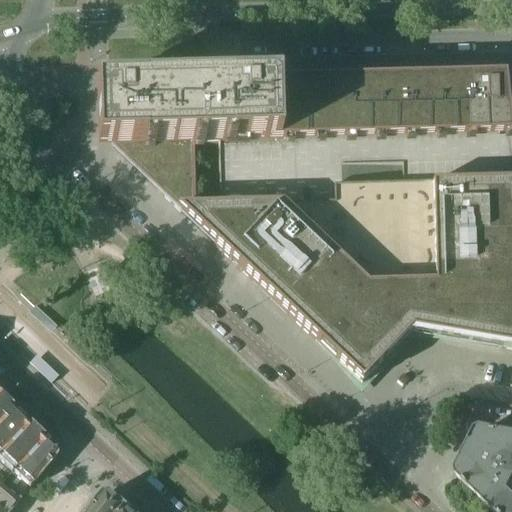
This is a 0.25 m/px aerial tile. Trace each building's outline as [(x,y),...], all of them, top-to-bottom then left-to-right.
[(142,88),(95,89),(96,149),(111,149),(360,386),(366,380),(384,361),(385,362),(408,338),(511,356),(511,157),(503,78),(409,81),(409,83),(410,83),(411,90),(276,94),(276,85),(228,86),(228,95),(143,97),(142,88)] [(0,423),(13,410),(0,397),(0,423)] [(0,454),(29,425),(13,410),(0,423),(0,454)] [(29,425),(0,454),(0,463),(11,474),(44,439),(29,425)] [(511,511),(511,495),(511,492),(511,436),(483,431),(476,435),(457,472),(458,480),(492,511),(511,511)] [(44,439),(11,474),(28,490),(55,457),(55,450),(44,439)] [(28,490),(11,474),(0,486),(0,487),(18,502),(28,490)] [(0,511),(9,511),(18,502),(0,487),(0,511)] [(99,498),(87,511),(121,511),(106,498),(99,498)]
